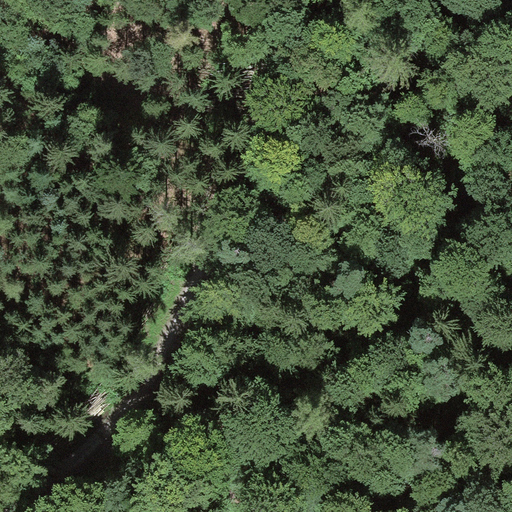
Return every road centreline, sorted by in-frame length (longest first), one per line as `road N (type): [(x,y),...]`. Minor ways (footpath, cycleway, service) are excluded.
road 1 (track): [(7,511),(104,428),(162,362),(215,258),(259,139),(276,0)]
road 2 (track): [(104,428),(165,467),(225,484),(409,492),(511,507)]
